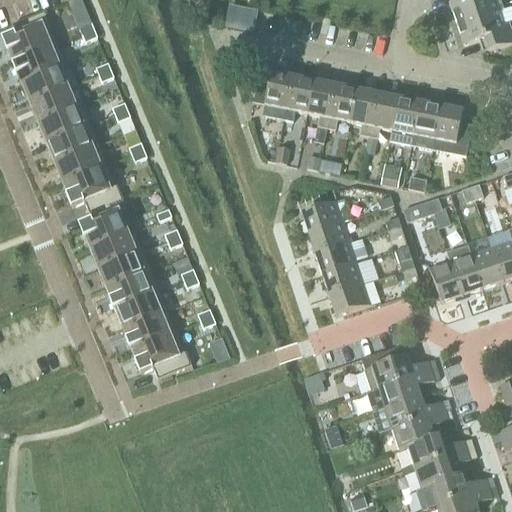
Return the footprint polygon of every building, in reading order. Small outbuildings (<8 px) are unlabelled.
[(470,0),(450,7),(457,28),(496,15),(503,12),(499,0),(470,0)] [(15,36),(3,41),(14,68),(61,48),(47,14),(12,29),(15,36)] [(496,15),(457,28),(464,49),(484,42),(489,55),(511,47),(511,38),(508,26),(501,28),(496,15)] [(92,28),(79,33),(82,40),(95,35),(92,28)] [(95,35),(82,40),(85,47),(98,42),(95,35)] [(61,48),(14,68),(22,88),(62,71),(69,68),(61,48)] [(108,67),(96,73),(99,80),(111,75),(108,67)] [(62,71),(22,88),(30,107),(70,91),(62,71)] [(111,75),(99,80),(102,87),(114,82),(111,75)] [(289,80),(271,77),(270,83),(258,80),(253,107),(264,109),(262,120),(284,125),(293,80),(289,79),(289,80)] [(293,80),(284,125),(293,127),(295,116),(308,118),(314,86),(297,82),(297,81),(293,80)] [(327,134),(336,88),(331,88),(331,89),(314,86),(308,118),(319,121),(317,132),(327,134)] [(350,127),(356,94),(340,91),(340,89),(336,88),(327,134),(335,135),(337,124),(350,127)] [(70,91),(30,107),(38,127),(78,111),(70,91)] [(369,142),(378,97),(373,96),(372,98),(356,94),(350,127),(362,129),(360,140),(369,142)] [(369,142),(366,157),(375,158),(377,144),(379,133),(392,136),(399,103),(383,100),(383,98),(378,97),(369,142)] [(392,136),(390,147),(402,149),(411,151),(420,106),(416,105),(416,107),(399,103),(392,136)] [(420,106),(411,151),(420,152),(432,155),(435,144),(441,112),(425,108),(425,107),(420,106)] [(125,107),(112,113),(115,120),(128,115),(125,107)] [(78,111),(38,127),(47,147),(94,128),(85,108),(78,111)] [(435,144),(432,155),(444,157),(465,161),(472,129),(460,127),(463,114),(459,113),(458,115),(441,112),(435,144)] [(128,115),(115,120),(118,127),(131,122),(128,115)] [(94,128),(47,147),(55,167),(102,148),(94,128)] [(141,147),(129,153),(132,160),(144,154),(141,147)] [(102,148),(55,167),(63,187),(110,168),(102,148)] [(279,152),(275,167),(287,170),(291,154),(279,152)] [(144,154),(132,160),(135,167),(147,162),(144,154)] [(309,160),(306,173),(318,175),(321,163),(309,160)] [(330,165),(327,177),(340,179),(343,167),(330,165)] [(110,168),(63,187),(73,211),(84,206),(88,216),(124,201),(110,168)] [(385,168),(380,188),(398,192),(402,172),(385,168)] [(507,194),(511,191),(511,179),(511,178),(502,181),(507,194)] [(410,181),(408,193),(424,197),(426,185),(410,181)] [(471,192),(475,204),(483,202),(479,190),(471,192)] [(466,207),(475,204),(471,192),(462,195),(466,207)] [(390,200),(376,205),(380,215),(394,210),(390,200)] [(91,222),(79,227),(90,253),(137,234),(124,201),(88,216),(91,222)] [(430,206),(434,218),(443,215),(439,203),(430,206)] [(335,205),(300,217),(307,237),(307,238),(342,227),(342,226),(335,205)] [(404,215),(408,226),(434,218),(430,206),(404,215)] [(169,214),(156,219),(159,226),(172,221),(169,214)] [(385,226),(388,236),(401,231),(397,221),(385,226)] [(342,227),(307,238),(314,258),(314,259),(349,247),(349,246),(342,227)] [(390,242),(403,238),(401,231),(388,236),(390,242)] [(137,234),(90,253),(99,273),(145,254),(137,234)] [(177,234),(165,239),(167,246),(180,241),(177,234)] [(180,241),(167,246),(171,253),(183,248),(180,241)] [(502,286),(511,282),(511,248),(511,245),(491,252),(502,286)] [(349,247),(314,259),(321,279),(356,267),(349,247)] [(407,250),(395,254),(399,266),(411,262),(407,250)] [(450,266),(461,300),(482,293),(470,259),(471,259),(468,250),(446,257),(449,266),(450,266)] [(482,293),(502,286),(491,252),(471,259),(470,259),(482,293)] [(145,254),(99,273),(107,293),(154,274),(145,254)] [(411,262),(399,266),(402,274),(414,270),(411,262)] [(440,307),(461,300),(450,266),(449,266),(429,273),(440,307)] [(356,267),(321,279),(329,301),(363,289),(356,267)] [(402,276),(396,278),(398,285),(405,283),(417,279),(414,270),(402,274),(402,276)] [(154,274),(107,293),(115,313),(162,294),(154,274)] [(193,274),(181,279),(184,286),(196,281),(193,274)] [(196,281),(184,286),(187,293),(199,288),(196,281)] [(363,289),(329,301),(335,321),(370,309),(363,289)] [(162,294),(115,313),(123,333),(170,314),(162,294)] [(170,314),(123,333),(131,353),(179,333),(170,314)] [(210,314),(197,319),(200,326),(213,321),(210,314)] [(213,321),(200,326),(203,333),(216,328),(213,321)] [(179,334),(132,353),(142,378),(154,373),(158,384),(193,369),(179,334)] [(397,351),(361,363),(362,365),(371,395),(374,394),(437,373),(434,364),(411,371),(408,360),(401,362),(398,353),(397,351)] [(371,395),(366,396),(373,417),(375,417),(385,413),(421,402),(417,390),(440,383),(437,373),(374,394),(371,395)] [(503,399),(511,395),(509,387),(500,390),(503,399)] [(511,395),(503,399),(506,409),(511,406),(511,395)] [(385,413),(375,417),(382,437),(391,434),(451,414),(448,405),(424,412),(421,402),(385,413)] [(451,414),(391,434),(398,455),(407,452),(407,451),(434,442),(431,431),(454,424),(451,414)] [(511,442),(511,431),(498,436),(502,446),(511,442)] [(434,442),(407,451),(407,452),(414,471),(475,451),(472,442),(447,450),(443,439),(434,442)] [(511,442),(502,446),(504,455),(511,452),(511,442)] [(475,451),(414,471),(421,492),(428,490),(428,489),(457,480),(453,469),(478,461),(475,451)] [(421,492),(416,494),(421,511),(428,511),(435,510),(495,490),(492,482),(468,489),(464,477),(457,480),(428,489),(428,490),(421,492)] [(495,490),(435,510),(435,511),(475,511),(474,508),(498,500),(495,490)]
